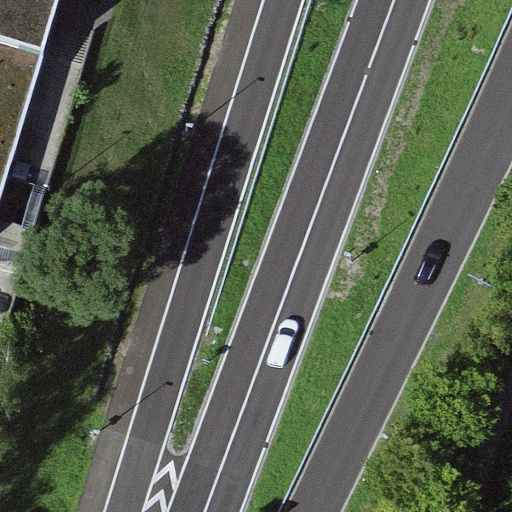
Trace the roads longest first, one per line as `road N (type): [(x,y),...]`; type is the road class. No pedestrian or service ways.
road 1 (primary): [(205,511),(394,0)]
road 2 (primary): [(289,0),(130,511)]
road 3 (primary): [(315,511),(404,340),(511,100)]
